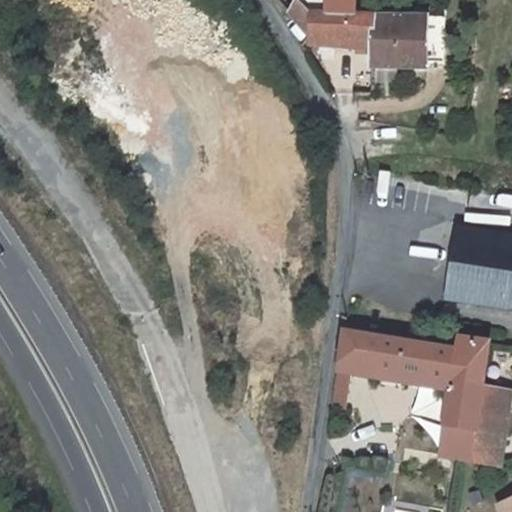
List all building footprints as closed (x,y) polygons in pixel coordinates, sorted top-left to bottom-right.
[(289,15),(310,36),(335,39),(352,40),(353,47),(353,49),(376,52),(379,18),(312,16),(298,2),(289,15)] [(407,19),(379,18),(376,52),(373,68),(399,69),(427,69),(427,58),(428,39),(428,19),(407,19)] [(399,69),(373,68),(374,87),(398,88),(399,69)] [(511,235),(457,226),(445,302),(511,312),(511,235)] [(444,391),(450,391),(455,351),(351,334),(345,334),(338,373),(352,375),(376,379),(377,372),(414,377),(445,383),(444,391)] [(456,342),(455,351),(450,391),(482,395),(483,387),(488,354),(490,345),(456,342)] [(352,375),(338,373),(333,410),(346,412),(352,375)] [(444,391),(445,383),(414,377),(412,386),(444,391)] [(482,395),(476,433),(475,441),(504,445),(511,395),(511,391),(508,391),(483,387),(482,395)] [(446,428),(476,433),(482,395),(450,391),(446,428)] [(442,458),(471,462),(475,441),(476,433),(446,428),(442,458)] [(475,441),(471,462),(501,467),(504,445),(475,441)] [(511,511),(511,501),(498,507),(500,511),(511,511)]
